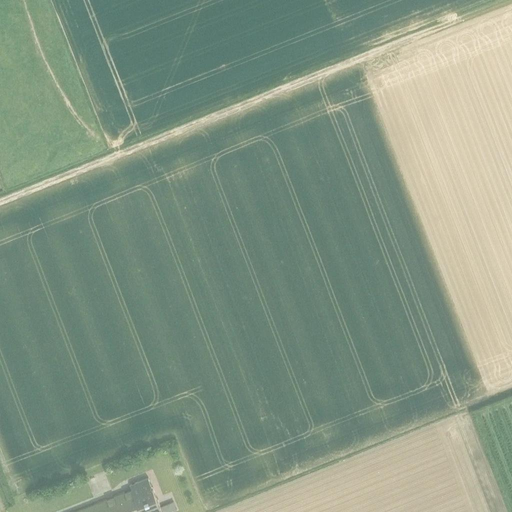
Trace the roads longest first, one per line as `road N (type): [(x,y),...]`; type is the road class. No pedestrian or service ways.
road 1 (track): [(502,0),(178,128)]
road 2 (track): [(0,200),(178,128)]
